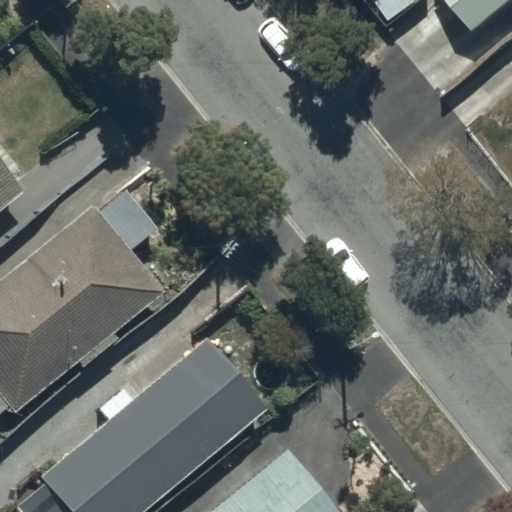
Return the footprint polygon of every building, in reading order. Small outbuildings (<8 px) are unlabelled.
[(435,0),(459,30),(496,0),(435,0)] [(0,192),(23,173),(0,144),(0,192)] [(97,216),(0,294),(0,430),(14,419),(18,424),(80,375),(82,377),(119,348),(115,343),(167,302),(131,258),(159,235),(131,201),(103,223),(97,216)] [(128,511),(263,393),(206,329),(9,505),(15,511),(128,511)] [(352,511),(283,427),(177,511),(352,511)]
